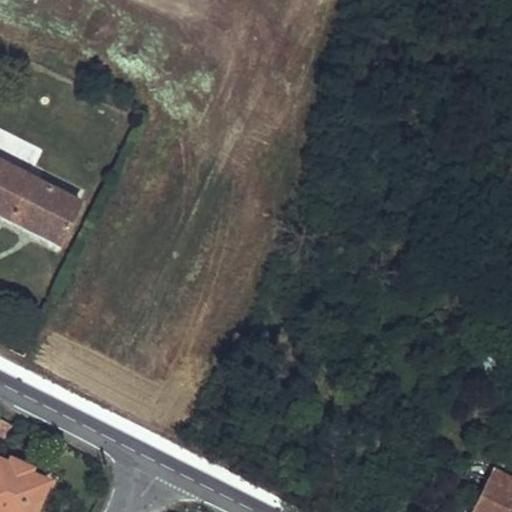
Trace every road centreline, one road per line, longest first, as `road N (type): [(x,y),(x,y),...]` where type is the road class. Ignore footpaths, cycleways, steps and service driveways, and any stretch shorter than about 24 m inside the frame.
road 1 (track): [(160,464),(270,278),(347,0)]
road 2 (tertiary): [(0,384),(160,464)]
